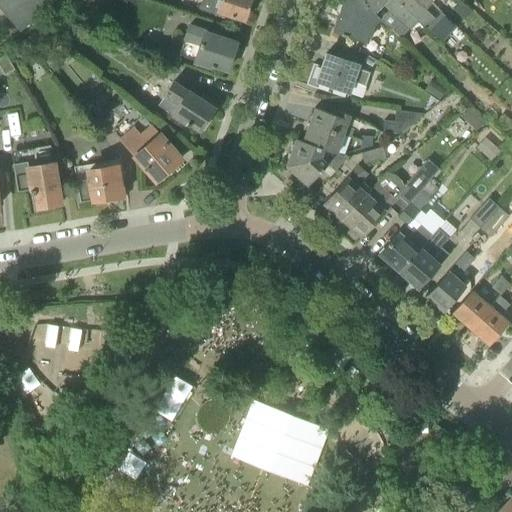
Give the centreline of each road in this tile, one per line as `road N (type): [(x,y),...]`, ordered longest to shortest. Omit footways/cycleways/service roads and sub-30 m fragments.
road 1 (residential): [(479,406),(310,260),(265,227),(231,220)]
road 2 (residential): [(231,220),(0,261)]
road 3 (residential): [(231,220),(246,132),(291,0)]
